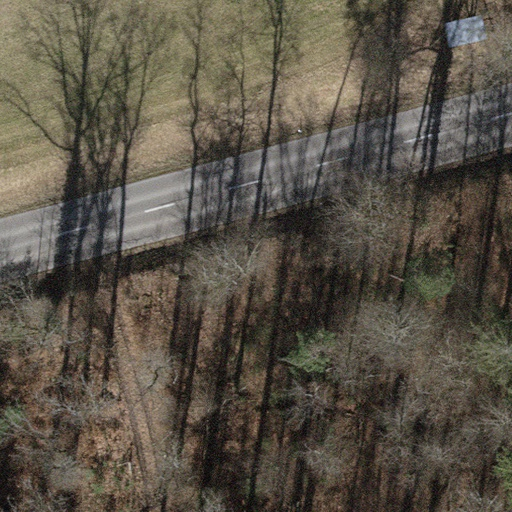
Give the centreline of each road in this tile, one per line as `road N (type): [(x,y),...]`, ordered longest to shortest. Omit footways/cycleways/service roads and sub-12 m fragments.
road 1 (primary): [(0,255),(511,114)]
road 2 (track): [(89,231),(134,363),(159,511)]
